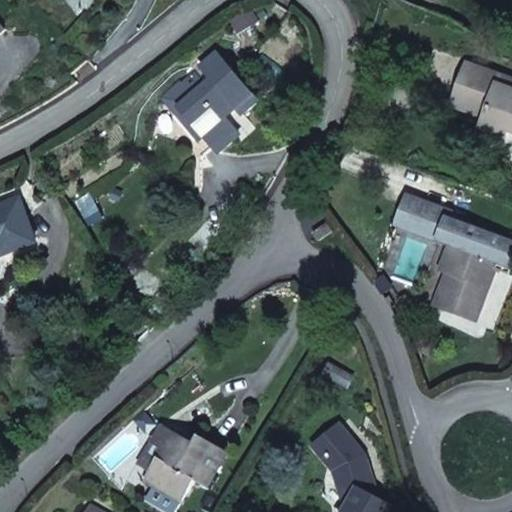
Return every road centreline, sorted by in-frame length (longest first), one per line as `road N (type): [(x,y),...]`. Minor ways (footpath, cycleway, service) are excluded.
road 1 (residential): [(0,494),(185,327),(270,262)]
road 2 (residential): [(308,0),(340,37),(330,120),(291,182),(270,262)]
road 3 (residential): [(0,148),(115,78),(207,0)]
road 4 (residential): [(270,262),(332,272),(371,321),(425,423)]
